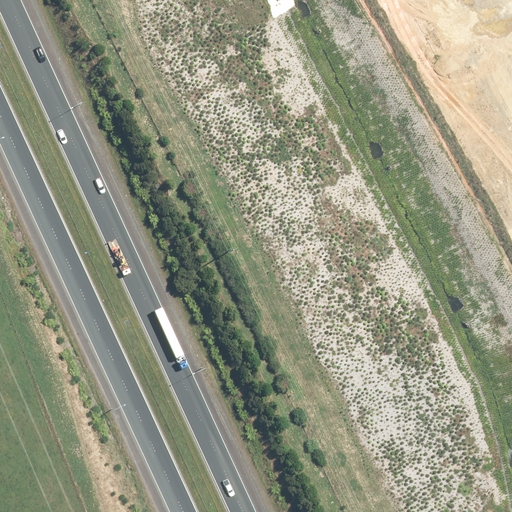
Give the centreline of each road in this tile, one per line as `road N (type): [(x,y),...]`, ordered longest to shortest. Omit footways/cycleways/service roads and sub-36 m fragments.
road 1 (motorway): [(10,0),(245,511)]
road 2 (motorway): [(183,511),(0,113)]
road 3 (residential): [(511,208),(439,83)]
